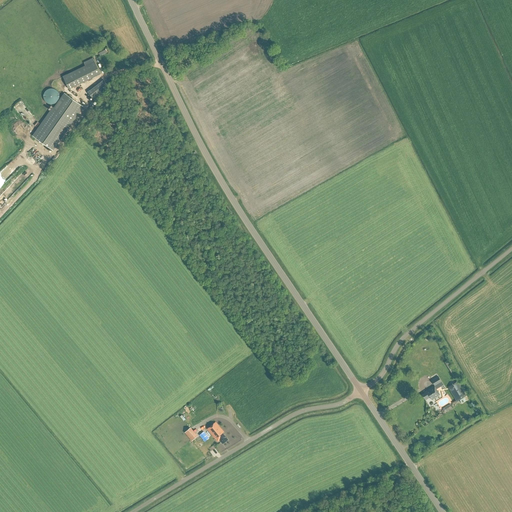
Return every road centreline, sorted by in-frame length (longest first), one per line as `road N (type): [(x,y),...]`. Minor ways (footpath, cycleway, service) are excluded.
road 1 (tertiary): [(360,392),(233,205),(130,0)]
road 2 (unclassified): [(131,511),(277,421),(360,392)]
road 3 (unclassified): [(360,392),(385,368),(398,339),(511,247)]
road 4 (tertiary): [(444,511),(360,392)]
